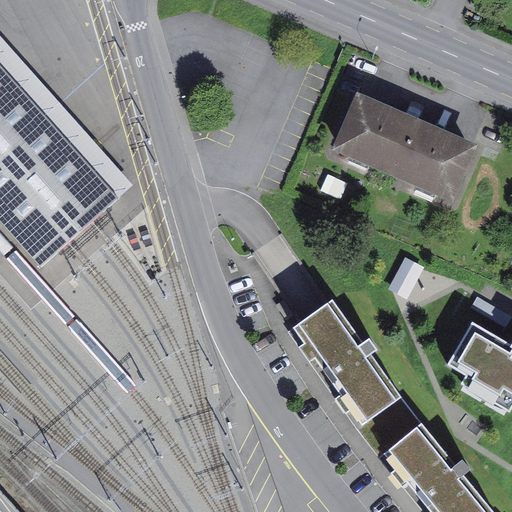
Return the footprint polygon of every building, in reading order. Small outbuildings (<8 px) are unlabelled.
[(0,223),(40,267),(66,244),(90,221),(119,196),(0,65),(0,223)] [(356,98),(336,147),(450,195),(471,147),(356,98)] [(407,307),(425,275),(406,266),(389,297),(407,307)] [(290,332),(361,429),(403,396),(333,302),(290,332)] [(452,362),(511,397),(511,343),(476,322),(452,362)] [(495,511),(403,396),(361,429),(430,511),(495,511)]
